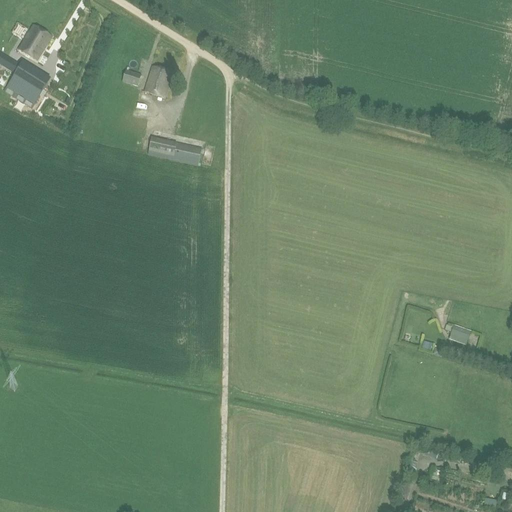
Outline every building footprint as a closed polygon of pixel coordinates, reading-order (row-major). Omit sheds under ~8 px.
[(38,62),(52,38),(34,27),(20,51),(38,62)] [(5,57),(0,64),(16,74),(7,87),(36,105),(49,84),(21,66),(5,57)] [(165,99),(173,73),(153,68),(145,93),(165,99)] [(126,71),(123,83),(138,88),(142,76),(126,71)] [(107,101),(133,106),(136,90),(113,86),(112,95),(108,94),(107,101)] [(198,139),(199,110),(178,110),(178,139),(198,139)] [(130,145),(135,131),(112,123),(107,137),(130,145)] [(199,167),(203,150),(178,144),(177,145),(153,140),(149,156),(199,167)] [(454,325),(449,340),(467,345),(472,332),(454,325)]
